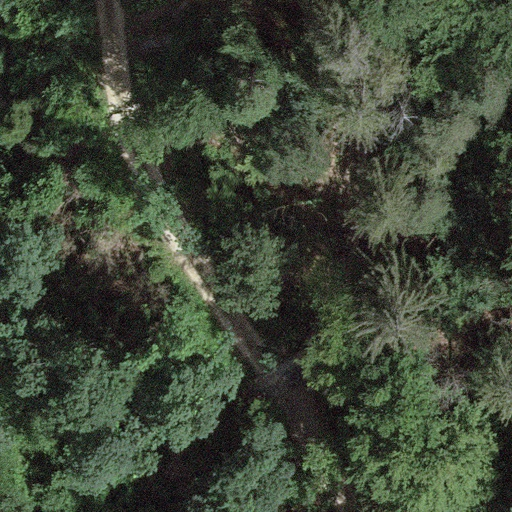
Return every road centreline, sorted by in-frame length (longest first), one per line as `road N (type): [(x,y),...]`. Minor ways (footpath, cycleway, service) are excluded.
road 1 (track): [(287,383),(164,210),(138,159),(120,110),(109,0)]
road 2 (track): [(367,511),(287,383)]
